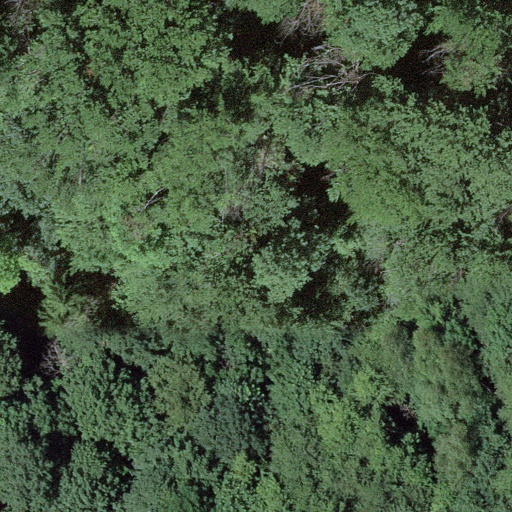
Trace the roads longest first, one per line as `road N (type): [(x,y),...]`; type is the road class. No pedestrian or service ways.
road 1 (track): [(146,511),(160,412),(119,276),(0,122)]
road 2 (track): [(0,285),(20,377),(0,446)]
